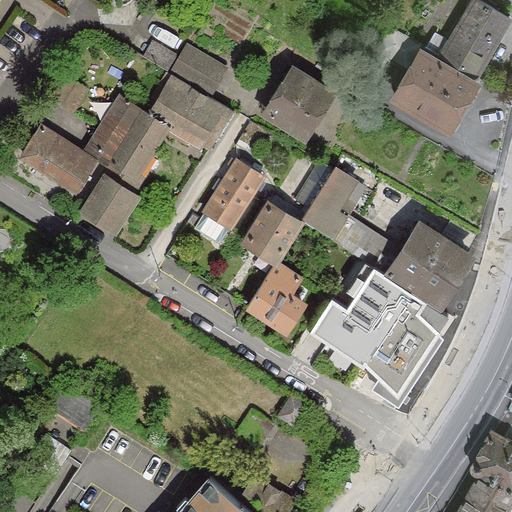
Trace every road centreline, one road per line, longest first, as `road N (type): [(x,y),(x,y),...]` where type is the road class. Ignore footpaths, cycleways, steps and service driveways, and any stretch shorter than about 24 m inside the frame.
road 1 (residential): [(350,404),(0,185)]
road 2 (primary): [(511,213),(486,306),(411,442)]
road 3 (primary): [(413,511),(511,343)]
